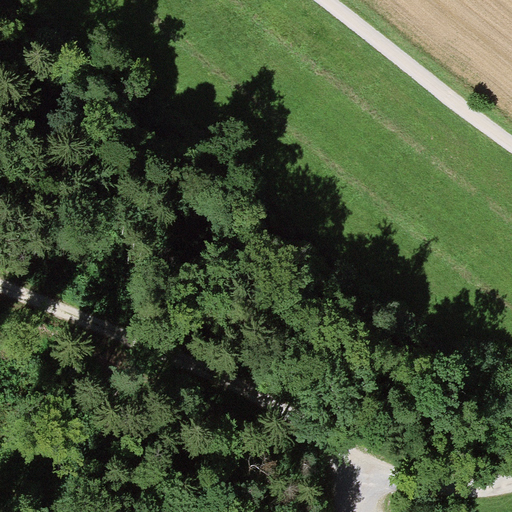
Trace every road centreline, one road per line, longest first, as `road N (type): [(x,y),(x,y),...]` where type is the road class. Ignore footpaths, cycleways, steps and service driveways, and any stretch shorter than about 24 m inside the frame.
road 1 (track): [(511,483),(443,488),(357,464),(241,388),(0,291)]
road 2 (track): [(325,0),(511,140)]
